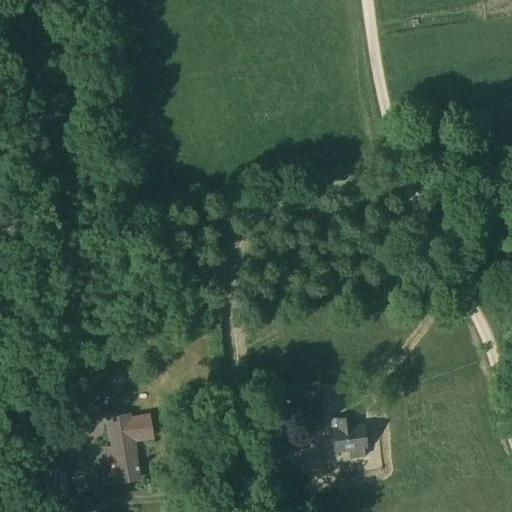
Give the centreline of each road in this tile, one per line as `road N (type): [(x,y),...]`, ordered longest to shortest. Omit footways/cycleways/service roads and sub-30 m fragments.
road 1 (track): [(368,0),(394,151),(490,340),(511,419)]
road 2 (track): [(402,170),(258,208),(231,266),(227,311),(234,414),(255,413)]
